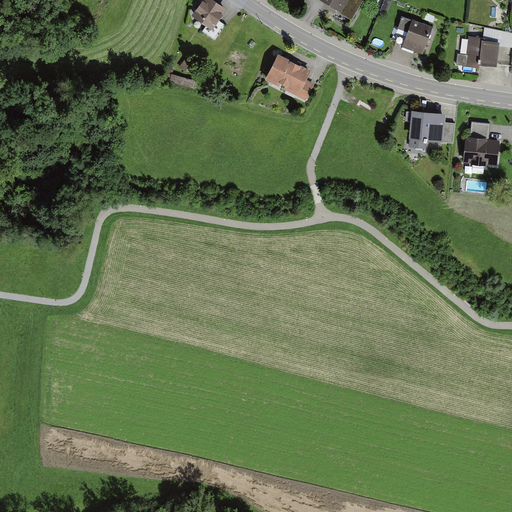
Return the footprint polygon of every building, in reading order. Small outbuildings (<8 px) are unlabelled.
[(228,9),(214,0),(203,0),(193,15),(213,29),(228,9)] [(364,0),(321,0),(353,19),(364,0)] [(433,26),(403,16),(399,28),(408,31),(404,45),(424,52),(433,26)] [(500,41),(469,37),(467,55),(458,54),(457,65),(482,67),(482,64),(498,66),(500,41)] [(313,71),(279,53),(265,80),(306,101),(314,84),(307,81),(313,71)] [(445,115),(413,111),(409,147),(426,148),(427,139),(443,141),(443,139),(452,140),(454,125),(444,124),(445,115)] [(471,136),(468,136),(465,162),(499,165),(501,141),(489,140),(491,124),(472,122),(471,136)] [(468,181),(467,192),(487,193),(488,183),(468,181)]
